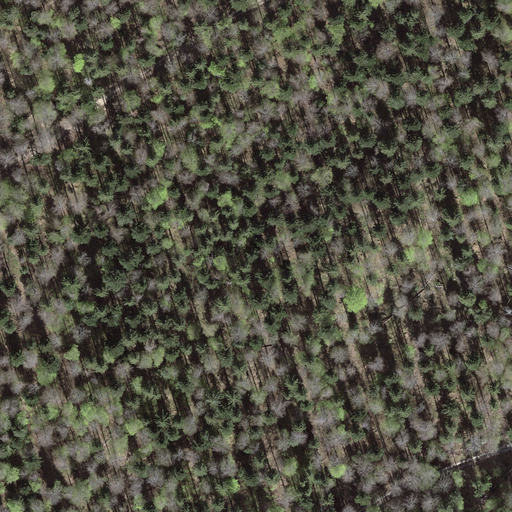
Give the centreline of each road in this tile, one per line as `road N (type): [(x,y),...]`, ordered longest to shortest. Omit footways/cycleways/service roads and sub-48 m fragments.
road 1 (track): [(0,167),(259,0)]
road 2 (track): [(358,511),(511,445)]
